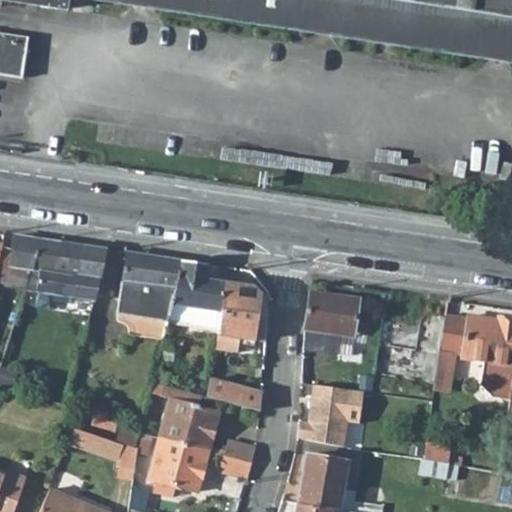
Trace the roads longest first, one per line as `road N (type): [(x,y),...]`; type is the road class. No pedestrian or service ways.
road 1 (unknown): [(26,195),(55,79),(72,58),(100,47),(144,48),(348,103),(429,114),(511,112)]
road 2 (secondary): [(294,236),(0,191)]
road 3 (residential): [(294,236),(278,441),(257,511)]
road 4 (secondary): [(511,269),(294,236)]
